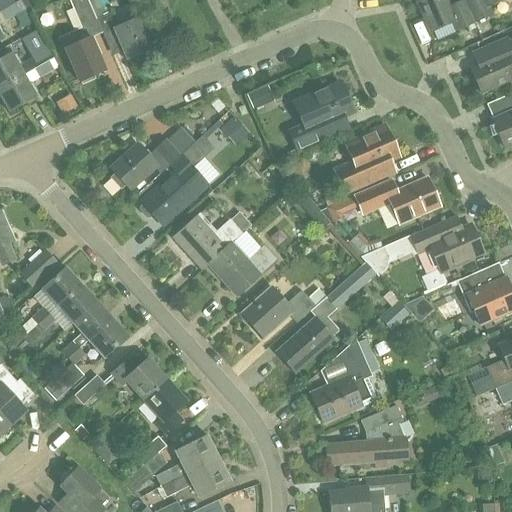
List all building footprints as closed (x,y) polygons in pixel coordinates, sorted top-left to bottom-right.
[(0,0),(0,12),(1,12),(15,4),(13,0),(0,0)] [(97,20),(88,0),(69,0),(74,10),(77,8),(89,34),(100,29),(101,29),(97,20)] [(98,0),(88,0),(97,20),(101,29),(100,29),(102,33),(103,33),(108,45),(118,41),(127,61),(153,50),(139,17),(120,26),(114,12),(112,13),(109,6),(102,9),(98,0)] [(474,23),(464,0),(452,6),(449,0),(416,0),(430,32),(452,22),(456,31),(474,23)] [(464,0),(474,23),(493,15),(489,6),(502,0),(464,0)] [(15,4),(1,12),(6,20),(20,12),(15,4)] [(79,81),(105,70),(91,38),(82,42),(77,31),(61,38),(65,49),(79,81)] [(470,68),(481,94),(510,81),(511,85),(511,84),(511,52),(506,38),(472,54),(477,65),(470,68)] [(0,89),(48,61),(43,53),(19,67),(12,53),(0,60),(0,89)] [(48,61),(0,89),(0,96),(9,113),(37,97),(29,84),(53,70),(48,61)] [(69,73),(44,88),(63,120),(88,105),(69,73)] [(302,153),(334,139),(351,131),(344,117),(353,113),(340,84),(294,104),(295,105),(300,116),(305,128),(294,132),(302,153)] [(511,93),(502,98),(508,113),(492,120),(505,149),(511,146),(511,93)] [(141,208),(140,211),(147,217),(150,218),(153,215),(163,226),(208,186),(191,168),(212,149),(229,133),(219,121),(202,137),(180,156),(180,157),(168,167),(174,173),(142,202),(144,205),(141,208)] [(395,172),(390,160),(398,156),(391,139),(387,141),(383,130),(346,146),(353,162),(343,167),(346,173),(338,177),(345,194),(380,179),(395,172)] [(124,157),(111,169),(116,174),(112,178),(121,189),(126,185),(131,191),(155,169),(160,174),(168,167),(180,157),(180,156),(166,140),(155,150),(156,150),(149,157),(142,150),(129,162),(128,161),(127,162),(124,157)] [(392,180),(379,186),(356,196),(365,214),(387,204),(390,203),(399,225),(440,207),(427,178),(397,191),(392,180)] [(342,214),(352,209),(347,199),(320,211),(330,223),(344,217),(342,214)] [(0,259),(3,265),(15,260),(8,244),(13,242),(1,213),(0,213),(0,259)] [(202,270),(208,265),(232,244),(252,226),(240,213),(231,221),(230,220),(216,232),(200,214),(173,238),(202,270)] [(442,274),(455,269),(470,262),(468,258),(483,252),(472,226),(463,231),(456,216),(437,225),(411,236),(399,241),(402,248),(413,243),(418,254),(430,249),(440,271),(442,274)] [(366,249),(374,242),(360,224),(351,232),(366,249)] [(232,244),(208,265),(237,297),(277,260),(264,247),(248,262),(232,244)] [(380,249),(361,257),(366,263),(374,273),(380,268),(382,266),(384,258),(383,256),(383,255),(380,249)] [(57,264),(45,251),(20,274),(32,287),(57,264)] [(366,263),(326,297),(325,298),(336,310),(376,275),(374,273),(366,263)] [(57,306),(81,285),(66,268),(42,289),(57,306)] [(481,271),(457,282),(471,314),(475,312),(481,326),(511,311),(511,293),(505,277),(487,285),(481,271)] [(50,315),(37,325),(44,332),(55,322),(64,331),(73,324),(96,302),(81,285),(57,306),(58,307),(50,315)] [(325,298),(326,297),(318,288),(308,298),(302,291),(287,304),(272,288),(242,314),(263,338),(289,315),(296,323),(315,307),(316,307),(325,298)] [(73,324),(82,334),(73,342),(62,352),(68,359),(79,349),(88,341),(112,320),(96,302),(73,324)] [(37,325),(50,315),(43,307),(31,318),(37,325)] [(323,326),(333,318),(327,310),(277,354),(293,372),(333,337),(323,326)] [(112,320),(88,341),(104,358),(127,337),(112,320)] [(373,355),(370,349),(364,337),(356,340),(339,356),(347,373),(334,379),(336,384),(311,395),(323,424),(362,407),(377,400),(367,378),(372,376),(370,371),(365,359),(373,355)] [(487,370),(490,377),(472,385),(477,397),(495,389),(511,381),(511,339),(498,346),(505,362),(487,369),(486,368),(487,370)] [(85,355),(79,349),(68,359),(72,363),(74,365),(85,355)] [(144,400),(167,380),(148,359),(136,369),(128,360),(113,374),(123,386),(128,382),(144,400)] [(29,379),(39,370),(31,361),(22,370),(29,379)] [(74,365),(72,363),(44,389),(56,401),(84,376),(74,365)] [(0,415),(10,426),(27,410),(8,391),(17,382),(1,365),(0,365),(0,415)] [(83,405),(105,385),(97,375),(74,396),(83,405)] [(167,380),(144,400),(161,419),(156,422),(167,435),(182,421),(174,412),(186,401),(167,380)] [(511,381),(495,389),(502,406),(511,401),(511,381)] [(407,439),(406,439),(399,424),(404,422),(396,406),(388,410),(361,422),(366,433),(367,442),(326,445),(327,467),(375,463),(375,469),(387,468),(386,459),(405,457),(406,440),(407,440),(407,439)] [(0,434),(10,426),(0,415),(0,434)] [(159,488),(217,459),(205,436),(176,451),(183,465),(170,471),(170,470),(155,477),(160,486),(158,487),(159,488)] [(113,458),(126,449),(118,437),(105,445),(113,458)] [(143,466),(144,465),(166,447),(158,437),(135,456),(143,466)] [(217,459),(159,488),(160,490),(161,489),(166,499),(181,491),(180,490),(192,484),(199,497),(229,482),(217,459)] [(144,465),(143,466),(124,482),(133,493),(153,476),(144,465)] [(68,493),(59,501),(68,510),(70,511),(102,511),(106,509),(101,505),(108,498),(77,469),(61,486),(68,493)] [(405,475),(366,478),(366,479),(371,479),(372,488),(372,491),(383,490),(397,489),(397,494),(407,493),(405,475)] [(331,493),(330,493),(331,511),(384,511),(383,495),(383,490),(372,491),(372,488),(367,489),(366,489),(353,490),(354,492),(331,494),(331,493)] [(182,511),(177,502),(156,511),(182,511)]
